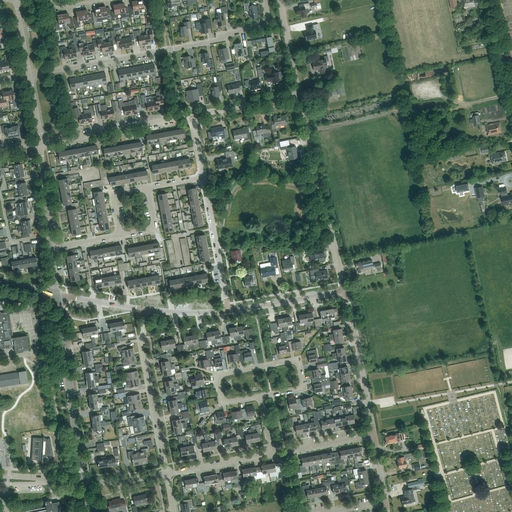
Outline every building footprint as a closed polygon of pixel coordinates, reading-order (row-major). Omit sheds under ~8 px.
[(147,5),(144,5),(142,0),(141,0),(137,1),(139,13),(140,13),(143,12),(145,14),(149,14),(147,5)] [(473,0),(463,0),(465,8),(478,6),(478,5),(480,4),(479,0),(477,0),(474,1),(473,0)] [(133,7),(129,8),(131,18),(131,17),(134,16),(140,15),(140,13),(139,13),(137,1),(132,2),(133,7)] [(251,2),(243,3),(245,12),(245,11),(248,10),(249,16),(250,18),(251,18),(257,17),(258,16),(258,14),(257,8),(256,7),(255,6),(251,7),(250,2),(251,2)] [(125,9),(124,3),(118,4),(120,13),(121,18),(130,17),(128,8),(125,9)] [(304,6),(295,9),(297,15),(301,14),(302,19),(307,17),(306,16),(307,16),(307,13),(309,12),(308,9),(310,8),(308,3),(303,4),(304,6)] [(113,5),(114,11),(111,11),(112,18),(118,17),(117,14),(120,13),(118,4),(113,5)] [(110,12),(106,12),(105,7),(100,8),(102,17),(102,20),(107,20),(108,21),(112,20),(110,12)] [(216,16),(217,19),(214,20),(214,21),(214,24),(215,24),(218,24),(218,26),(226,25),(224,14),(223,14),(228,13),(227,7),(220,8),(222,15),(216,16)] [(102,17),(100,8),(94,9),(96,14),(92,15),(94,22),(97,22),(102,22),(103,22),(102,20),(102,17)] [(83,11),(81,11),(83,20),(84,24),(89,23),(89,24),(93,23),(91,15),(88,16),(87,10),(86,10),(86,9),(82,10),(83,11)] [(75,26),(76,28),(80,27),(79,25),(81,25),(80,21),(83,20),(81,11),(76,12),(77,18),(74,18),(75,26)] [(72,19),(69,19),(68,14),(63,15),(64,24),(67,23),(68,27),(74,26),(72,19)] [(57,16),(58,21),(55,22),(56,31),(57,30),(60,28),(65,27),(64,24),(63,15),(57,16)] [(200,22),(195,23),(197,30),(200,29),(201,34),(208,32),(207,28),(210,28),(209,19),(203,20),(203,23),(200,24),(200,22)] [(190,28),(189,22),(184,23),(184,26),(179,27),(181,37),(188,36),(187,28),(190,28)] [(306,41),(317,38),(315,30),(319,29),(318,24),(313,25),(312,25),(306,26),(308,32),(304,33),(306,41)] [(146,34),(143,35),(145,45),(151,44),(150,39),(153,39),(151,29),(149,30),(148,29),(147,29),(146,32),(146,34)] [(140,46),(145,45),(143,35),(140,35),(139,30),(134,31),(135,40),(138,39),(140,46)] [(109,41),(106,42),(108,52),(114,51),(113,44),(115,43),(114,36),(115,36),(114,34),(111,35),(112,38),(109,38),(109,41)] [(125,38),(127,48),(132,47),(131,41),(134,40),(133,34),(130,34),(130,37),(125,38)] [(116,37),(117,43),(117,45),(120,45),(121,50),(127,48),(125,38),(122,39),(121,36),(116,37)] [(268,51),(260,52),(261,56),(269,55),(268,52),(269,52),(275,51),(272,37),(266,38),(266,39),(266,38),(262,39),(263,41),(266,41),(266,40),(269,51),(268,51)] [(102,39),(100,39),(97,40),(98,49),(101,48),(102,53),(108,52),(106,42),(103,42),(102,39)] [(95,54),(95,52),(94,47),(97,47),(96,40),(93,40),(93,44),(88,45),(90,55),(95,54)] [(69,46),(69,49),(70,52),(71,59),(77,58),(75,51),(78,50),(77,42),(71,43),(72,46),(69,46)] [(84,43),(81,43),(81,42),(78,43),(80,50),(82,50),(84,56),(90,55),(88,45),(84,46),(84,43)] [(242,43),(240,43),(234,44),(235,49),(234,49),(234,54),(236,53),(236,57),(244,56),(248,55),(246,48),(243,48),(242,43)] [(64,53),(65,60),(71,59),(70,52),(69,49),(66,49),(65,46),(60,47),(61,54),(64,53)] [(229,59),(228,52),(227,48),(219,50),(221,60),(229,59)] [(200,58),(202,58),(203,64),(207,63),(207,68),(213,67),(212,59),(209,60),(208,53),(199,54),(199,55),(200,58)] [(5,62),(2,62),(4,71),(9,70),(8,64),(11,63),(10,55),(4,56),(5,62)] [(185,68),(195,66),(194,60),(191,61),(190,56),(181,58),(183,58),(183,61),(182,61),(183,64),(184,64),(185,68)] [(324,57),(324,60),(318,61),(318,62),(312,63),(314,69),(317,69),(317,68),(319,68),(320,73),(328,72),(326,62),(329,61),(328,56),(324,57)] [(154,64),(148,65),(150,75),(153,74),(153,76),(156,76),(154,64)] [(142,66),(136,67),(138,77),(141,76),(141,78),(144,78),(142,66)] [(129,81),(132,80),(130,68),(124,69),(126,79),(129,79),(129,81)] [(271,74),(265,75),(266,82),(270,81),(270,80),(272,80),(272,84),(280,83),(279,77),(282,77),(282,76),(282,73),(281,72),(278,72),(271,74)] [(99,74),(101,84),(104,83),(104,85),(107,85),(105,73),(99,74)] [(93,75),(87,76),(89,86),(92,85),(92,88),(95,87),(93,75)] [(80,90),(83,89),(81,77),(75,78),(77,88),(80,88),(80,90)] [(249,86),(250,90),(254,89),(254,90),(257,89),(261,88),(259,80),(249,82),(248,80),(245,81),(246,87),(249,86)] [(215,87),(211,88),(213,98),(220,96),(218,88),(221,88),(220,81),(214,82),(215,87)] [(229,94),(235,93),(240,92),(239,89),(242,88),(241,82),(236,83),(236,84),(227,86),(228,89),(227,90),(228,91),(229,94)] [(197,99),(199,98),(199,99),(199,96),(203,96),(200,83),(196,84),(197,89),(186,91),(187,96),(186,96),(187,102),(195,101),(195,100),(197,99)] [(328,91),(329,96),(344,93),(342,83),(336,84),(337,89),(328,91)] [(7,90),(9,100),(10,105),(13,104),(13,106),(19,105),(18,95),(14,96),(13,89),(7,90)] [(9,100),(7,90),(2,91),(3,98),(0,98),(0,101),(1,107),(7,106),(6,101),(9,100)] [(158,101),(161,100),(162,100),(162,96),(161,96),(161,92),(156,93),(156,96),(151,97),(154,111),(160,109),(158,101)] [(148,112),(154,111),(151,97),(145,98),(145,94),(140,95),(142,104),(146,103),(148,112)] [(129,105),(131,115),(137,114),(136,105),(139,105),(137,97),(134,98),(135,100),(129,102),(129,105)] [(125,116),(131,115),(129,105),(129,102),(123,103),(122,100),(119,100),(118,101),(120,108),(121,108),(124,107),(125,116)] [(113,109),(107,110),(109,119),(115,118),(113,109),(116,109),(115,101),(111,102),(113,109)] [(97,105),(95,105),(97,112),(98,112),(101,112),(103,120),(109,119),(107,110),(106,105),(100,106),(100,104),(97,105)] [(84,110),(84,114),(86,123),(92,122),(90,114),(95,113),(93,105),(89,106),(89,109),(84,110)] [(84,114),(81,114),(81,110),(78,111),(77,108),(75,109),(72,109),(73,118),(76,117),(76,120),(79,120),(80,124),(86,123),(84,114)] [(274,121),(271,122),(272,130),(275,129),(275,126),(286,124),(285,115),(277,117),(277,116),(273,117),(274,121)] [(479,115),(472,117),(474,126),(481,124),(479,115)] [(11,127),(13,137),(20,135),(19,130),(23,129),(21,122),(15,123),(16,126),(11,127)] [(500,122),(486,125),(489,135),(502,133),(500,122)] [(13,137),(11,127),(7,128),(7,125),(1,126),(3,133),(6,132),(7,138),(13,137)] [(269,128),(265,129),(264,125),(256,126),(256,130),(253,131),(254,139),(257,138),(258,138),(258,137),(260,136),(260,135),(261,134),(262,133),(263,137),(270,136),(269,128)] [(211,132),(207,132),(209,139),(213,138),(213,137),(218,136),(219,140),(221,139),(225,139),(228,138),(226,128),(223,129),(223,127),(222,127),(211,129),(211,132)] [(239,130),(233,131),(234,139),(244,138),(245,140),(250,139),(249,132),(246,133),(245,128),(239,129),(239,130)] [(171,131),(165,132),(166,141),(170,140),(170,142),(173,142),(171,131)] [(136,152),(140,151),(140,153),(143,153),(143,150),(141,142),(135,143),(136,152)] [(96,145),(89,146),(91,155),(95,154),(95,156),(98,156),(96,145)] [(281,151),(287,149),(289,159),(298,158),(296,147),(292,148),(291,145),(280,147),(281,151)] [(83,148),(77,149),(79,157),(82,157),(82,159),(85,158),(85,156),(83,148)] [(60,161),(66,160),(65,151),(58,152),(59,156),(56,157),(58,164),(60,163),(60,161)] [(233,152),(233,151),(225,152),(226,159),(217,160),(218,169),(232,166),(231,162),(234,162),(233,152)] [(501,162),(507,161),(505,152),(501,153),(500,152),(491,154),(493,165),(502,163),(501,162)] [(12,172),(23,170),(22,164),(14,165),(15,169),(10,170),(10,173),(12,172)] [(23,170),(12,172),(12,175),(15,174),(16,178),(15,178),(15,181),(23,180),(22,177),(25,176),(23,170)] [(63,180),(59,180),(60,187),(69,185),(68,179),(70,178),(69,176),(62,177),(63,180)] [(14,189),(15,191),(27,189),(26,183),(23,183),(23,180),(15,181),(11,182),(12,185),(17,184),(18,188),(17,188),(14,189)] [(458,192),(469,190),(468,182),(456,184),(458,192)] [(482,187),(475,188),(477,198),(478,202),(485,201),(484,196),(482,187)] [(27,189),(18,190),(15,191),(15,194),(19,193),(20,197),(15,198),(16,201),(23,199),(22,196),(28,195),(27,189)] [(506,189),(499,190),(500,194),(501,194),(502,197),(503,205),(506,205),(507,206),(509,206),(509,205),(509,204),(511,204),(511,203),(511,202),(511,195),(509,196),(509,195),(508,196),(505,196),(505,193),(507,193),(506,189)] [(71,197),(62,199),(64,205),(71,204),(72,207),(79,206),(78,202),(72,204),(71,200),(71,197)] [(16,210),(18,210),(27,208),(26,202),(23,202),(23,199),(16,201),(13,201),(13,204),(15,203),(16,209),(15,210),(16,210)] [(72,210),(68,210),(69,217),(78,215),(77,213),(77,209),(79,208),(79,206),(72,207),(72,210)] [(18,216),(19,219),(26,218),(26,215),(28,214),(27,208),(18,210),(16,210),(17,215),(18,216)] [(18,226),(18,229),(30,227),(30,224),(31,224),(31,220),(28,220),(27,217),(26,218),(19,219),(19,222),(21,221),(22,225),(18,226)] [(194,224),(192,224),(193,227),(203,225),(202,219),(194,221),(194,224)] [(21,235),(22,238),(29,237),(29,233),(31,233),(30,227),(18,229),(19,231),(22,231),(23,234),(21,235)] [(310,260),(315,259),(319,258),(319,261),(324,261),(324,257),(323,254),(322,254),(322,251),(323,251),(322,245),(321,245),(322,246),(311,248),(312,248),(312,249),(310,250),(309,250),(310,260)] [(140,246),(134,247),(136,256),(136,259),(142,258),(142,255),(140,246)] [(235,251),(232,251),(234,262),(237,261),(237,262),(239,263),(240,263),(241,261),(242,260),(240,250),(243,250),(242,246),(235,248),(235,251)] [(110,256),(108,248),(102,249),(104,258),(104,260),(110,258),(110,256)] [(98,262),(98,259),(96,250),(90,251),(90,255),(88,256),(89,263),(92,262),(91,260),(95,259),(95,263),(98,262)] [(29,254),(30,259),(31,267),(37,266),(36,257),(32,258),(31,253),(29,254)] [(66,256),(68,263),(76,261),(75,258),(78,257),(77,255),(66,256)] [(25,268),(31,267),(30,259),(26,259),(26,257),(23,257),(25,268)] [(271,266),(261,268),(263,278),(276,275),(275,268),(278,268),(276,257),(270,258),(271,266)] [(290,260),(282,261),(284,271),(293,270),(291,263),(295,262),(294,257),(290,257),(290,260)] [(372,264),(371,259),(356,263),(358,273),(359,272),(359,273),(360,273),(362,272),(374,269),(373,268),(375,268),(375,269),(381,267),(380,263),(372,264)] [(326,270),(321,271),(319,272),(318,269),(310,270),(309,270),(310,276),(311,276),(312,282),(311,282),(311,283),(323,281),(323,279),(328,278),(327,278),(326,275),(327,275),(328,274),(327,271),(326,271),(326,270)] [(253,280),(256,280),(254,271),(250,272),(250,276),(244,277),(245,281),(246,281),(247,287),(254,286),(253,280)] [(154,272),(151,272),(152,276),(154,285),(160,284),(158,275),(155,276),(154,272)] [(200,275),(202,283),(208,282),(207,273),(200,275)] [(194,274),(196,285),(202,283),(200,275),(197,275),(196,274),(194,274)] [(94,277),(92,277),(93,284),(96,284),(96,288),(103,287),(101,278),(95,279),(94,277)] [(178,288),(176,280),(172,280),(172,278),(166,280),(167,287),(171,287),(171,290),(178,288)] [(334,309),(327,310),(329,323),(330,326),(333,326),(331,318),(335,317),(335,315),(339,314),(338,309),(334,310),(334,309)] [(329,323),(327,310),(321,311),(322,319),(326,319),(327,323),(329,323)] [(0,349),(11,348),(11,347),(14,347),(15,352),(29,350),(27,335),(13,338),(13,336),(9,312),(0,313),(0,349)] [(308,327),(306,314),(299,315),(301,323),(305,323),(305,327),(308,327)] [(284,318),(286,331),(289,330),(288,326),(292,325),(291,317),(284,318)] [(286,331),(284,318),(278,319),(278,323),(276,323),(277,326),(274,327),(275,334),(278,333),(277,328),(283,326),(284,331),(286,331)] [(124,321),(116,323),(119,336),(122,336),(121,331),(125,330),(125,329),(124,321)] [(119,336),(116,323),(109,324),(110,331),(111,331),(111,332),(115,332),(116,337),(119,336)] [(92,343),(93,347),(96,346),(94,336),(97,335),(97,334),(98,334),(96,326),(89,328),(91,336),(92,343)] [(242,326),(236,327),(238,340),(241,340),(240,337),(241,337),(241,336),(244,335),(243,334),(245,334),(246,340),(250,339),(249,330),(243,331),(242,326)] [(236,341),(238,340),(236,327),(229,329),(231,336),(235,336),(236,341)] [(84,338),(91,336),(89,328),(82,329),(83,337),(84,336),(84,338)] [(329,338),(342,335),(341,329),(333,330),(334,334),(329,335),(329,338)] [(220,330),(213,332),(215,344),(218,344),(217,339),(221,338),(220,330)] [(215,344),(213,332),(206,333),(208,341),(212,340),(213,345),(215,344)] [(197,335),(190,336),(192,349),(195,348),(194,343),(198,342),(197,335)] [(192,349),(190,336),(184,337),(185,345),(189,344),(190,349),(192,349)] [(174,339),(167,340),(170,353),(172,353),(171,348),(175,347),(174,339)] [(170,353),(167,340),(161,342),(163,349),(166,349),(167,354),(170,353)] [(295,341),(288,342),(290,352),(293,351),(293,350),(302,349),(301,342),(295,343),(295,341)] [(282,345),(278,346),(280,355),(287,354),(287,352),(290,352),(288,342),(281,343),(282,345)] [(235,345),(236,352),(233,352),(234,354),(228,355),(229,362),(238,361),(239,361),(242,361),(240,351),(239,345),(235,345)] [(83,352),(84,359),(92,358),(92,356),(93,355),(94,355),(93,351),(100,350),(99,346),(96,346),(93,347),(92,347),(92,350),(83,352)] [(122,358),(134,355),(133,349),(127,350),(126,346),(118,348),(119,351),(121,351),(122,358)] [(332,354),(333,357),(346,355),(344,348),(336,349),(337,353),(332,354)] [(215,367),(223,366),(221,357),(220,357),(220,355),(214,356),(213,349),(209,350),(210,357),(212,366),(215,366),(215,367)] [(212,366),(210,357),(209,350),(205,351),(207,358),(204,358),(204,360),(199,361),(200,368),(209,366),(209,367),(212,366)] [(240,351),(242,361),(245,360),(245,362),(252,360),(250,351),(248,351),(247,350),(240,351)] [(316,350),(306,352),(307,355),(308,355),(310,364),(317,362),(319,362),(318,359),(317,356),(318,356),(316,350)] [(134,355),(122,358),(124,365),(135,362),(134,355)] [(95,361),(95,357),(92,358),(84,359),(85,366),(92,365),(93,365),(92,361),(95,361)] [(161,363),(163,369),(175,367),(174,364),(172,365),(171,361),(161,363)] [(103,371),(102,364),(95,364),(96,372),(103,371)] [(175,367),(163,369),(164,376),(172,374),(171,370),(175,369),(175,367)] [(335,373),(336,376),(349,374),(348,367),(339,368),(340,372),(335,373)] [(328,375),(321,376),(321,372),(319,373),(318,369),(309,371),(310,378),(311,378),(312,381),(322,379),(326,379),(326,378),(329,377),(328,375)] [(0,386),(20,383),(20,384),(28,383),(26,371),(18,372),(0,375),(0,386)] [(126,380),(138,378),(137,371),(125,373),(126,380)] [(86,373),(87,381),(95,379),(98,379),(97,376),(94,376),(94,372),(93,373),(93,372),(86,373)] [(193,389),(195,389),(205,387),(204,383),(203,384),(202,375),(195,376),(195,379),(191,380),(193,389)] [(138,378),(126,380),(127,384),(124,385),(125,388),(127,387),(127,388),(139,385),(138,378)] [(326,379),(322,379),(312,381),(313,384),(314,384),(315,393),(322,391),(321,387),(330,385),(329,378),(326,379)] [(98,379),(95,379),(87,381),(88,388),(95,387),(96,386),(95,383),(98,382),(98,379)] [(179,386),(166,389),(167,395),(175,393),(174,389),(179,388),(179,386)] [(351,386),(343,388),(342,388),(341,388),(341,389),(341,392),(339,392),(339,395),(352,393),(351,386)] [(206,390),(205,387),(195,389),(196,395),(195,395),(195,394),(196,399),(199,398),(208,396),(207,390),(206,390)] [(96,394),(88,395),(89,402),(98,401),(101,401),(103,400),(102,397),(97,398),(97,394),(96,394)] [(127,397),(129,403),(140,401),(139,394),(127,397)] [(168,401),(170,408),(182,406),(182,403),(177,404),(176,400),(179,399),(179,396),(173,397),(174,400),(168,401)] [(301,411),(299,399),(295,400),(295,398),(288,399),(290,409),(293,408),(294,410),(296,410),(297,411),(296,411),(297,415),(301,414),(301,411)] [(302,399),(299,399),(301,411),(307,410),(306,406),(312,405),(311,398),(302,399)] [(98,401),(89,402),(90,410),(98,409),(98,408),(99,408),(98,403),(101,403),(101,401),(98,401)] [(127,411),(121,413),(122,416),(129,415),(128,412),(130,411),(142,408),(140,401),(129,403),(129,407),(127,408),(127,411)] [(207,402),(195,404),(196,410),(199,409),(200,416),(210,414),(209,410),(208,410),(207,402)] [(351,404),(344,406),(346,414),(346,416),(348,424),(354,423),(353,415),(349,416),(348,408),(352,408),(351,404)] [(182,406),(170,408),(171,415),(179,413),(178,409),(183,408),(182,406)] [(246,408),(243,409),(245,419),(252,417),(252,416),(255,415),(253,406),(246,407),(246,408)] [(245,419),(243,409),(240,410),(240,411),(231,412),(233,419),(238,418),(239,420),(245,419)] [(339,410),(339,413),(340,418),(341,425),(348,424),(346,416),(343,417),(341,410),(339,410)] [(217,414),(214,414),(216,424),(226,422),(225,420),(226,420),(224,411),(217,412),(217,414)] [(316,412),(317,418),(318,424),(321,423),(322,429),(329,428),(327,420),(323,421),(323,417),(322,417),(321,411),(316,412)] [(341,425),(340,418),(336,418),(335,413),(333,414),(334,418),(335,427),(341,425)] [(92,424),(105,422),(104,420),(100,421),(100,415),(99,416),(99,415),(91,416),(92,424)] [(327,420),(329,428),(335,427),(334,418),(330,419),(329,415),(326,415),(327,420)] [(135,416),(127,417),(129,427),(130,426),(133,426),(145,424),(144,417),(135,418),(135,416)] [(318,424),(317,418),(311,419),(312,423),(308,423),(309,431),(316,430),(315,424),(318,424)] [(172,421),(173,428),(186,425),(185,423),(181,424),(180,419),(172,421)] [(203,419),(198,425),(201,428),(206,421),(203,419)] [(303,433),(302,424),(301,420),(298,420),(299,425),(295,426),(296,434),(303,433)] [(109,421),(105,422),(92,424),(93,431),(97,430),(97,434),(105,433),(105,429),(102,429),(101,425),(105,424),(105,426),(110,425),(109,421)] [(145,424),(133,426),(134,433),(146,431),(145,424)] [(186,425),(173,428),(174,434),(182,432),(181,429),(186,428),(186,425)] [(251,430),(253,442),(259,441),(258,433),(254,434),(253,429),(257,428),(256,425),(250,426),(251,430)] [(253,442),(251,430),(248,430),(249,435),(244,436),(242,428),(239,428),(240,435),(241,438),(245,437),(246,443),(253,442)] [(406,440),(404,432),(385,436),(387,445),(397,442),(397,440),(399,440),(400,442),(406,440)] [(231,433),(229,434),(231,446),(238,445),(236,437),(232,438),(231,433)] [(209,434),(207,435),(210,450),(216,449),(216,446),(215,441),(211,442),(210,437),(209,434)] [(206,443),(202,444),(203,448),(203,451),(210,450),(207,435),(204,435),(206,443)] [(43,438),(33,437),(31,460),(42,460),(42,462),(42,457),(47,455),(53,456),(50,438),(47,440),(44,438),(44,436),(43,436),(43,438)] [(185,442),(188,454),(194,453),(193,445),(189,446),(188,441),(185,442)] [(141,450),(141,452),(138,453),(140,465),(147,463),(146,457),(149,456),(147,448),(141,450)] [(359,448),(352,449),(354,457),(356,468),(362,467),(362,464),(358,464),(356,457),(360,456),(359,448)] [(339,452),(336,453),(338,464),(345,463),(344,459),(347,458),(346,450),(339,451),(339,452)] [(140,465),(138,453),(133,454),(133,451),(127,452),(129,461),(132,460),(133,466),(140,465)] [(332,465),(338,464),(336,453),(334,453),(333,453),(327,454),(328,462),(332,461),(332,465)] [(100,460),(97,461),(98,468),(107,466),(106,459),(106,457),(100,458),(100,460)] [(309,465),(307,457),(301,459),(302,466),(299,466),(301,473),(306,472),(305,466),(309,465)] [(405,461),(404,457),(397,458),(398,463),(397,463),(399,468),(407,467),(405,461)] [(107,466),(116,465),(115,458),(106,459),(107,466)] [(277,479),(283,478),(281,468),(275,469),(274,463),(268,465),(269,472),(270,478),(277,477),(277,479)] [(269,472),(268,465),(261,466),(262,472),(259,472),(260,478),(266,477),(265,473),(269,472)] [(248,468),(250,476),(254,475),(255,479),(260,478),(259,472),(256,473),(255,467),(248,468)] [(240,476),(241,485),(244,485),(243,482),(247,481),(246,477),(250,476),(248,468),(242,469),(243,475),(240,476)] [(360,468),(352,470),(353,472),(354,476),(356,475),(356,479),(359,478),(367,477),(366,470),(360,472),(360,468)] [(229,472),(231,480),(231,482),(235,481),(235,483),(234,483),(235,488),(242,486),(241,485),(240,476),(237,476),(236,471),(229,472)] [(231,482),(231,480),(229,472),(223,473),(224,479),(221,479),(222,486),(231,484),(231,482)] [(222,486),(221,479),(218,480),(217,474),(210,476),(212,483),(215,483),(216,487),(222,486)] [(212,483),(210,476),(204,477),(205,482),(201,483),(203,489),(203,491),(209,490),(208,484),(212,483)] [(333,494),(340,492),(339,484),(334,485),(334,480),(332,481),(331,477),(327,478),(328,481),(329,489),(332,488),(333,494)] [(338,481),(339,484),(340,492),(346,491),(345,486),(348,485),(347,478),(346,478),(346,477),(344,477),(344,478),(341,479),(341,480),(338,481)] [(368,483),(367,477),(359,478),(360,482),(355,483),(356,489),(363,488),(363,484),(368,483)] [(191,479),(192,487),(196,487),(197,490),(203,489),(201,483),(198,483),(197,478),(191,479)] [(189,488),(192,487),(191,479),(184,481),(185,486),(183,487),(184,496),(188,495),(187,492),(189,492),(189,488)] [(405,497),(401,498),(402,504),(407,503),(407,504),(414,502),(411,488),(419,487),(419,486),(424,485),(423,479),(418,481),(418,482),(408,484),(410,490),(404,491),(405,497)] [(319,488),(321,496),(327,495),(326,489),(329,489),(328,481),(322,483),(323,487),(319,488)] [(312,484),(312,489),(314,497),(321,496),(319,488),(315,489),(314,484),(312,484)] [(307,498),(314,497),(312,489),(309,490),(308,485),(302,486),(303,493),(306,493),(307,498)] [(148,502),(146,494),(133,497),(135,505),(148,502)] [(114,500),(108,502),(110,509),(122,506),(122,507),(126,506),(124,500),(121,501),(120,498),(114,500)] [(184,504),(181,504),(182,511),(189,511),(188,507),(193,506),(191,499),(184,501),(184,504)] [(59,511),(59,508),(60,508),(59,502),(52,503),(51,500),(45,501),(46,507),(20,511),(59,511)]
